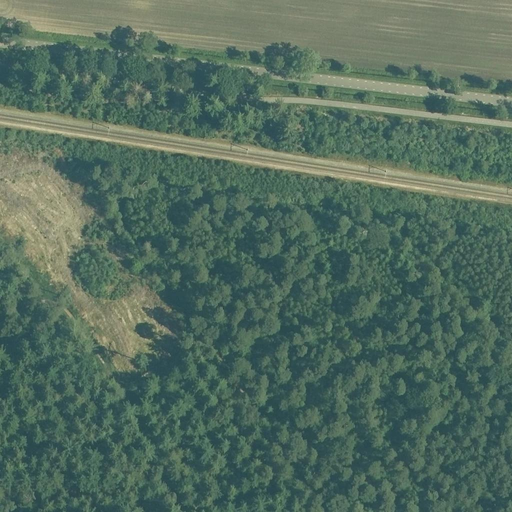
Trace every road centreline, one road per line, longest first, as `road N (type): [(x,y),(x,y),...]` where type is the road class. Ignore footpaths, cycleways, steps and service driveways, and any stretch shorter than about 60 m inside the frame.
road 1 (tertiary): [(511,97),(0,35)]
road 2 (track): [(331,511),(222,367),(121,370),(61,300)]
